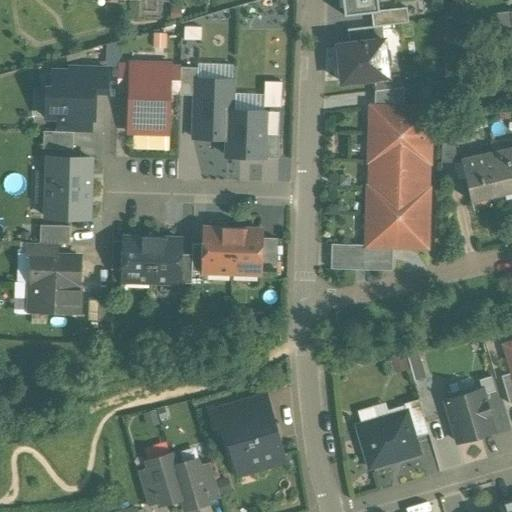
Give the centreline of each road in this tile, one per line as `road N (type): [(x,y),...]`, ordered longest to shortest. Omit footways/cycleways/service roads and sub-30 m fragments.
road 1 (residential): [(304,306),(511,258)]
road 2 (residential): [(314,0),(306,190)]
road 3 (residential): [(126,186),(306,190)]
road 4 (residential): [(351,511),(511,465)]
road 5 (residential): [(331,511),(305,352)]
